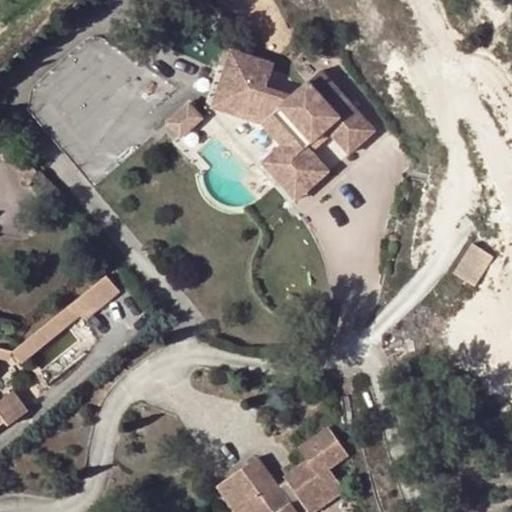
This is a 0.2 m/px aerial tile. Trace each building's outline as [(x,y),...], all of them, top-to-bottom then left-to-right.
[(223,56),(215,82),(230,87),(222,114),(259,126),(256,131),(275,152),(268,158),(290,183),(311,166),(305,159),(300,153),(320,135),(325,142),(342,161),(367,138),(314,77),(286,103),(259,95),(267,71),(223,56)] [(230,87),(215,82),(204,113),(256,131),(259,126),(222,114),(230,87)] [(183,107),(159,128),(173,144),(197,122),(183,107)] [(320,135),(300,153),(305,159),(325,142),(320,135)] [(5,158),(12,166),(25,154),(18,147),(5,158)] [(25,154),(12,166),(32,190),(42,175),(25,154)] [(268,158),(256,169),(289,207),(322,178),(311,166),(290,183),(268,158)] [(465,250),(447,279),(468,293),(486,264),(465,250)] [(100,283),(61,314),(73,324),(80,326),(113,298),(100,283)] [(6,359),(0,357),(0,367),(15,371),(24,363),(61,334),(73,324),(61,314),(6,359)] [(0,431),(1,433),(22,418),(8,397),(0,402),(0,431)] [(247,464),(224,480),(246,511),(306,511),(308,511),(309,511),(314,511),(345,489),(330,468),(349,454),(330,427),(300,449),(308,460),(285,477),(288,481),(293,487),(285,493),(280,486),(265,466),(254,474),(247,464)] [(258,456),(247,464),(254,474),(265,466),(258,456)] [(246,511),(224,480),(218,485),(237,511),(246,511)] [(293,487),(288,481),(280,486),(285,493),(293,487)]
